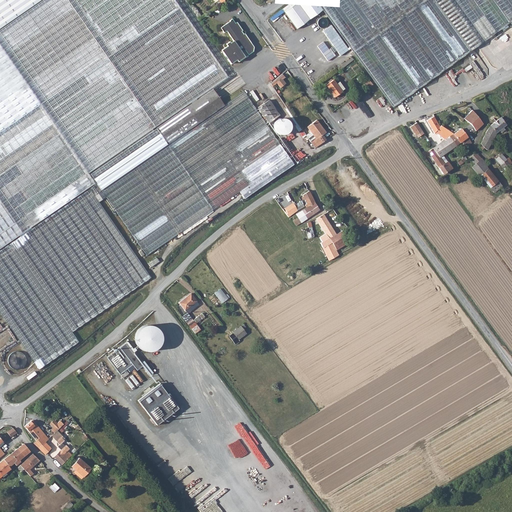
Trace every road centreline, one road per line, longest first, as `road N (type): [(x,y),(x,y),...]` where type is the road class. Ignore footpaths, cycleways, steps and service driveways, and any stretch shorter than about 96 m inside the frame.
road 1 (unclassified): [(350,147),(241,213),(124,325),(9,417)]
road 2 (unclassified): [(350,147),(511,365)]
road 3 (unclassified): [(241,0),(350,147)]
road 4 (unclassified): [(350,147),(511,76)]
road 5 (unclassified): [(102,511),(9,417)]
